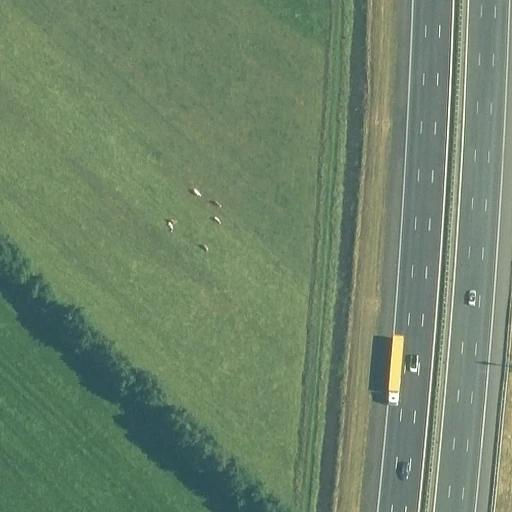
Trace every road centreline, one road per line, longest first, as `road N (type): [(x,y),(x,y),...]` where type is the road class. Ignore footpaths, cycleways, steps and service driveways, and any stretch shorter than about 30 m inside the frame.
road 1 (motorway): [(466,511),(499,0)]
road 2 (motorway): [(428,0),(397,511)]
